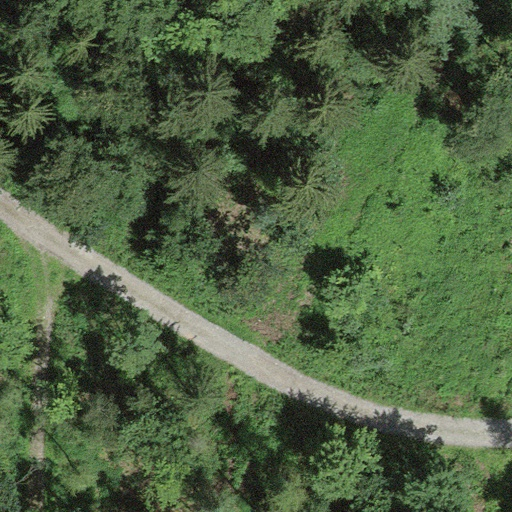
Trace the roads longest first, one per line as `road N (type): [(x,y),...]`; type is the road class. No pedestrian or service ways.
road 1 (track): [(40,231),(269,371),(447,436),(511,431)]
road 2 (track): [(40,231),(33,511)]
